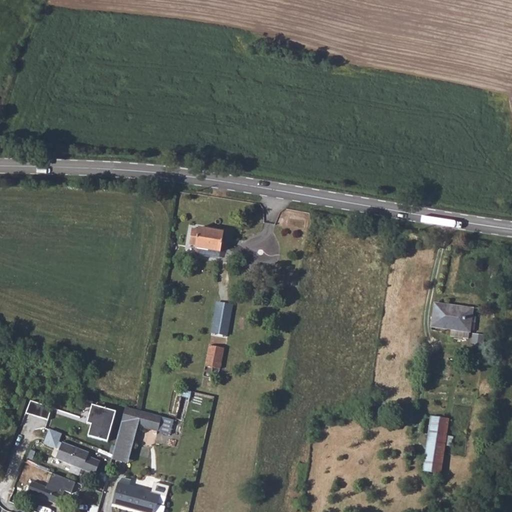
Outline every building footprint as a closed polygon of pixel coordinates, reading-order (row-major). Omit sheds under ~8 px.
[(193,228),(190,245),(220,250),(224,232),(193,228)] [(217,303),(212,333),(227,336),(232,306),(217,303)] [(448,306),(445,329),(469,333),(472,309),(448,306)] [(209,345),(205,367),(220,369),(224,348),(209,345)] [(30,399),(28,405),(41,410),(43,404),(30,399)] [(92,423),(89,436),(110,440),(116,409),(92,405),(89,423),(92,423)] [(136,410),(125,407),(122,421),(158,431),(162,417),(136,410)] [(81,416),(59,409),(54,425),(76,432),(81,416)] [(425,471),(444,472),(449,417),(430,415),(425,471)] [(49,428),(45,443),(58,447),(63,433),(49,428)] [(64,443),(58,460),(83,469),(88,452),(64,443)] [(35,489),(31,488),(28,494),(45,500),(61,505),(65,495),(37,485),(35,489)] [(155,511),(160,498),(118,487),(112,505),(136,511),(155,511)]
